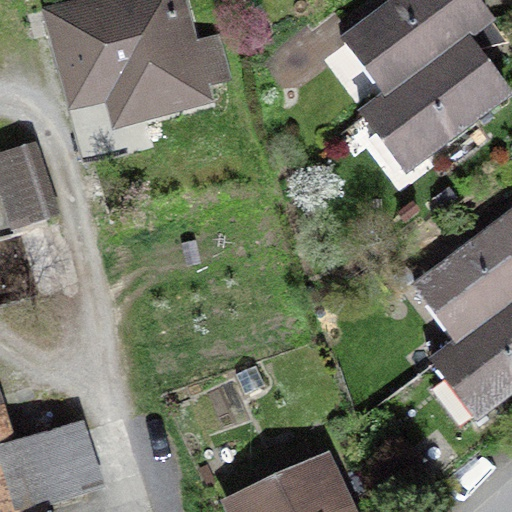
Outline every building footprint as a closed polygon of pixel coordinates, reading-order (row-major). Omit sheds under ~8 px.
[(218,110),(184,0),(125,0),(50,23),(78,117),(110,108),(120,139),(218,110)] [(421,0),(366,42),(408,97),(484,39),(505,23),(487,0),(421,0)] [(511,77),(484,39),(408,97),(377,118),(421,177),(511,110),(511,77)] [(41,154),(0,166),(0,178),(19,239),(63,226),(41,154)] [(473,349),(511,319),(511,224),(427,291),(473,349)] [(511,319),(473,349),(458,361),(500,414),(511,403),(511,319)] [(0,511),(52,511),(0,360),(0,511)] [(465,463),(424,383),(365,412),(406,493),(465,463)] [(342,511),(321,465),(221,509),(222,511),(342,511)]
